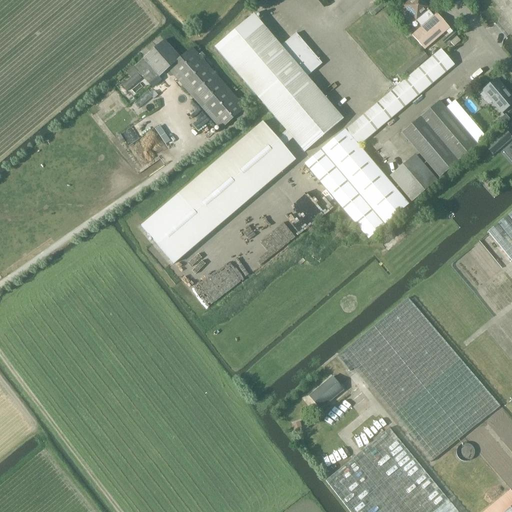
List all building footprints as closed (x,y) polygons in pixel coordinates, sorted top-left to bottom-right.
[(416,21),(421,27),(412,35),(424,49),(448,28),(436,13),(433,16),(428,10),(431,8),(424,0),(409,0),(403,5),(416,21)] [(295,33),(280,46),(253,14),(214,47),(272,115),(286,132),(277,139),(263,122),(141,226),(173,264),(294,160),(282,146),(292,138),(303,152),(342,119),(306,77),(321,64),(295,33)] [(456,37),(450,42),(454,47),(460,41),(456,37)] [(134,67),(126,73),(130,78),(122,86),(127,91),(141,78),(137,73),(138,72),(144,79),(154,71),(159,76),(168,69),(220,129),(245,108),(192,48),(180,58),(164,40),(134,67)] [(445,109),(438,101),(401,133),(414,148),(399,161),(403,165),(396,171),(375,147),(366,155),(358,146),(453,66),(440,50),(304,164),(365,235),(368,238),(374,233),(408,204),(392,185),(395,183),(411,202),(436,180),(420,161),(423,159),(439,178),(471,150),(477,146),(486,138),(454,100),(445,109)] [(396,74),(401,80),(428,57),(422,51),(396,74)] [(482,91),(502,113),(511,104),(511,98),(495,79),(482,91)] [(511,138),(511,137),(507,132),(504,129),(481,149),(488,158),(492,155),(495,158),(502,152),(500,149),(511,138)] [(511,144),(503,153),(504,153),(509,148),(511,151),(511,144)] [(511,211),(487,231),(511,261),(511,399),(510,401),(511,403),(511,211)] [(336,356),(349,371),(353,367),(429,462),(497,407),(465,367),(407,298),(336,356)] [(309,396),(320,410),(343,390),(333,377),(309,396)] [(457,511),(389,428),(325,481),(349,511),(457,511)] [(511,511),(511,492),(510,489),(481,511),(511,511)]
